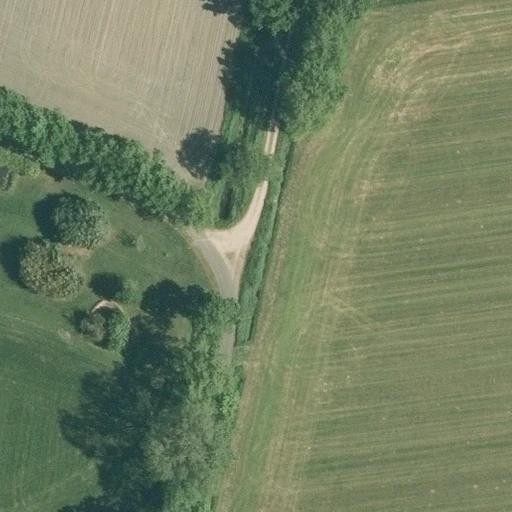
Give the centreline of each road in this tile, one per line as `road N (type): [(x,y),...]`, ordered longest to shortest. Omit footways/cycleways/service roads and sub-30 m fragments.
road 1 (unclassified): [(189,511),(230,327),(221,268),(178,214),(0,135)]
road 2 (track): [(221,268),(244,240),(263,185),(301,0)]
